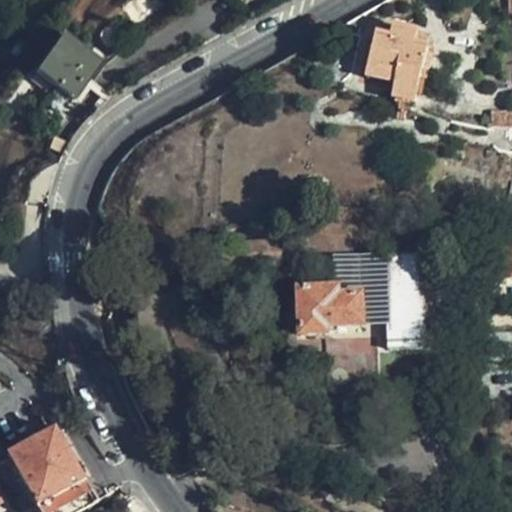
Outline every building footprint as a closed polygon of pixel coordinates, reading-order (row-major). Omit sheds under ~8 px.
[(231,0),(245,14),(271,0),(231,0)] [(392,29),(393,25),(369,19),(367,30),(376,32),(378,25),(392,29)] [(434,35),(393,25),(392,29),(378,25),(376,32),(368,65),(401,73),(396,92),(392,110),(415,116),(434,35)] [(73,99),(100,62),(97,60),(100,57),(92,50),(88,54),(60,35),(34,73),(73,99)] [(364,84),(396,92),(401,73),(368,65),(364,84)] [(511,143),(511,127),(504,128),(494,127),(494,143),(511,143)] [(325,187),(325,185),(325,184),(323,177),(321,175),(317,173),(313,172),(310,172),(304,176),(302,178),(300,184),(301,189),(303,193),(307,195),(313,197),(315,197),(321,193),(325,187)] [(468,251),(468,240),(455,239),(455,251),(468,251)] [(279,264),(277,243),(224,247),(224,251),(216,252),(217,268),(225,268),(226,270),(279,264)] [(338,257),(338,291),(338,295),(361,295),(362,330),(387,329),(387,256),(338,257)] [(420,256),(387,256),(387,329),(388,349),(421,349),(420,256)] [(338,295),(338,291),(298,291),(299,336),(326,336),(326,330),(362,330),(361,295),(338,295)] [(38,504),(41,511),(78,511),(99,500),(56,427),(45,434),(29,443),(9,455),(10,457),(18,472),(30,490),(38,504)] [(29,443),(45,434),(41,427),(25,437),(29,443)] [(18,472),(10,457),(0,462),(0,464),(8,478),(18,472)] [(38,504),(30,490),(19,496),(27,511),(38,504)]
